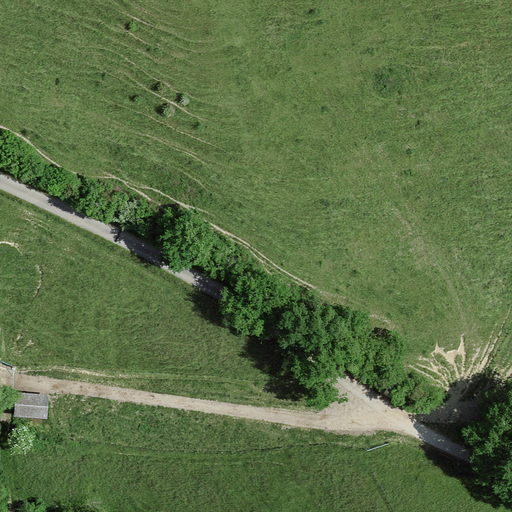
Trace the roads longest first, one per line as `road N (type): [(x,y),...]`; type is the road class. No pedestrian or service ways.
road 1 (track): [(0,182),(224,296),(408,425),(511,472)]
road 2 (track): [(385,409),(327,421),(0,376)]
